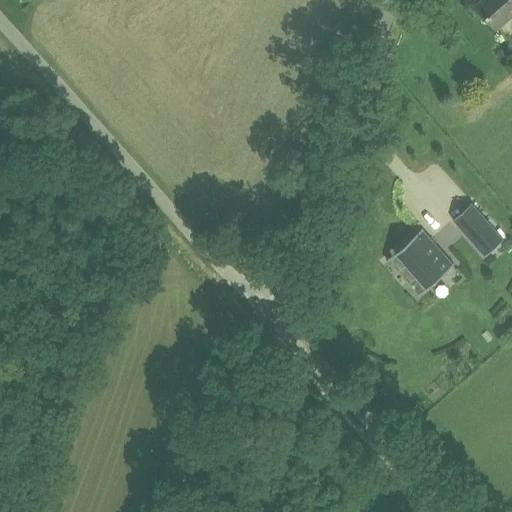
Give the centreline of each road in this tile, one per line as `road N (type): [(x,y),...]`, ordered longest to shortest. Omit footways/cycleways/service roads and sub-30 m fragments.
road 1 (unclassified): [(275,316),(198,242),(0,20)]
road 2 (unclassified): [(275,316),(391,0)]
road 3 (track): [(449,511),(275,316)]
road 4 (unclassified): [(203,511),(275,316)]
